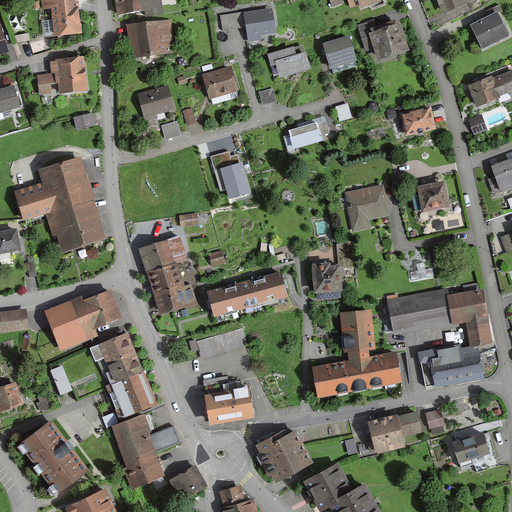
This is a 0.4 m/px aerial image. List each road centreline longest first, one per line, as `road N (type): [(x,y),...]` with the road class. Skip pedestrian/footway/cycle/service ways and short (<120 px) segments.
road 1 (residential): [(406,0),(449,105),(511,382)]
road 2 (residential): [(234,443),(251,430),(511,382)]
road 3 (residential): [(336,98),(110,161)]
road 4 (residential): [(128,278),(183,425),(204,444)]
road 5 (residential): [(128,278),(0,302)]
road 6 (residential): [(105,38),(110,161)]
